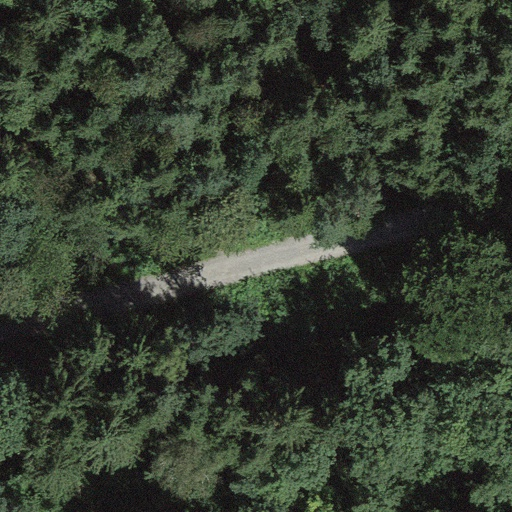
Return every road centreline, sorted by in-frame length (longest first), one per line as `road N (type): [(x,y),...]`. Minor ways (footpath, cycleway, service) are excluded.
road 1 (track): [(62,0),(276,261)]
road 2 (track): [(276,261),(0,332)]
road 3 (track): [(511,200),(276,261)]
